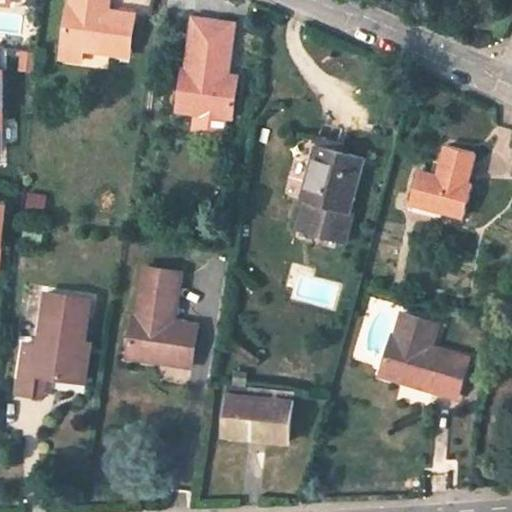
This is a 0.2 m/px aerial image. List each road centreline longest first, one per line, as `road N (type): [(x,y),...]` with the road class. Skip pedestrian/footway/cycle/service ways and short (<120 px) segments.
road 1 (unknown): [(183,511),(209,264)]
road 2 (unclassified): [(503,79),(319,0)]
